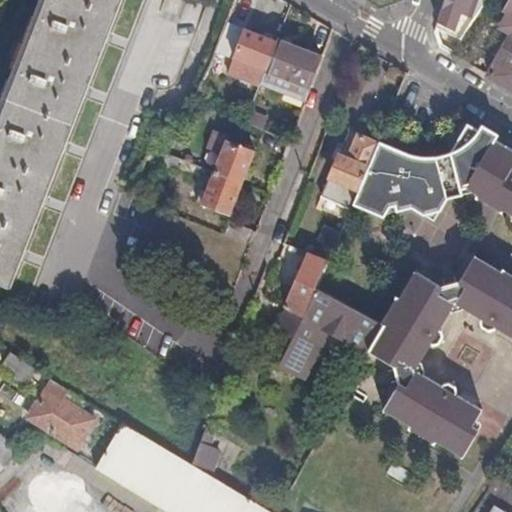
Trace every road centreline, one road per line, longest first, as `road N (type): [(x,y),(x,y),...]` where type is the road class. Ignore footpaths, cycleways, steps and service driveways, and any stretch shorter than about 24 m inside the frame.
road 1 (residential): [(252,276),(346,22)]
road 2 (residential): [(403,56),(511,120)]
